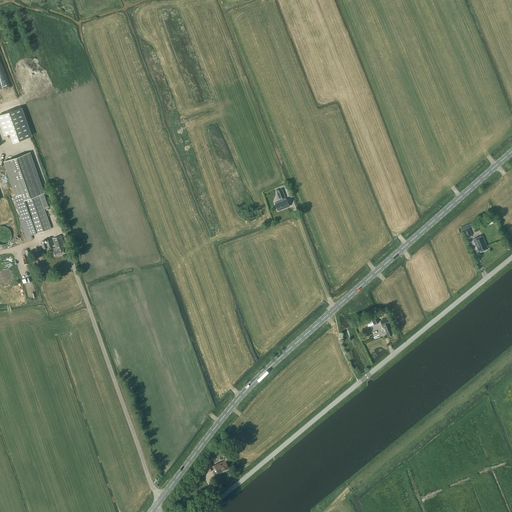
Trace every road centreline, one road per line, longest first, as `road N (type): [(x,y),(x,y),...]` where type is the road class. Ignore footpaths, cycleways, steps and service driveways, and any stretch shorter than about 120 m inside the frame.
road 1 (tertiary): [(151,511),(259,375),(511,152)]
road 2 (unclassified): [(202,511),(511,258)]
road 3 (track): [(157,502),(70,257)]
